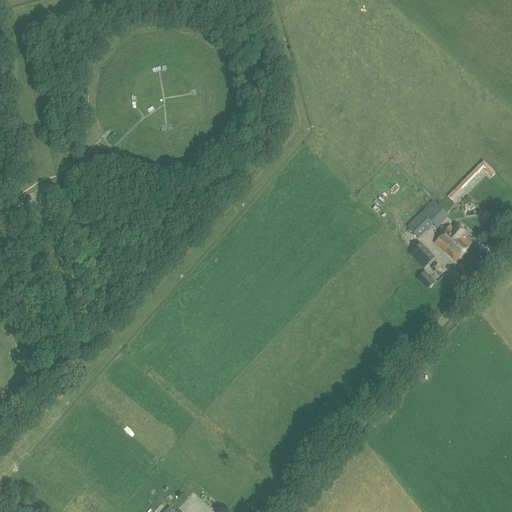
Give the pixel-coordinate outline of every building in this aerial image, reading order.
[(483,161),(448,197),(452,201),(483,169),(492,176),(495,173),(483,161)] [(424,216),(410,230),(419,238),(433,224),(424,216)] [(462,243),(465,239),(462,237),(466,232),(457,225),(454,228),(450,225),(441,236),(452,245),(454,245),(457,247),(461,242),(462,243)] [(452,245),(441,236),(435,244),(457,262),(472,243),(466,238),(465,239),(462,243),(461,242),(457,247),(454,245),(452,245)] [(412,252),(412,253),(426,267),(435,258),(420,244),(412,252)] [(428,290),(436,282),(425,271),(417,279),(428,290)]
